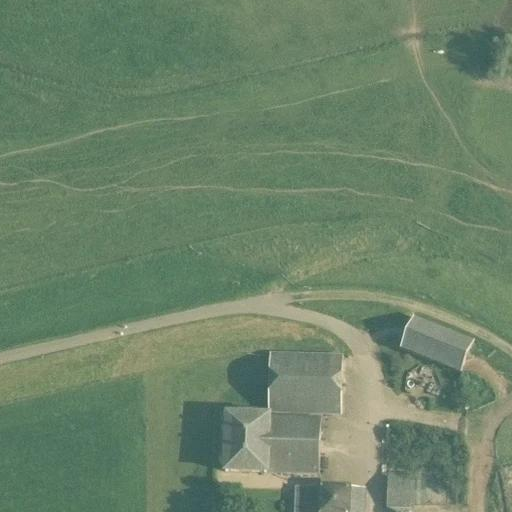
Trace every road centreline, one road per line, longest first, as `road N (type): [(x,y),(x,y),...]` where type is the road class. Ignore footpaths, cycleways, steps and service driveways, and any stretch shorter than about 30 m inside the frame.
road 1 (unclassified): [(0,359),(295,297)]
road 2 (track): [(295,297),(412,305),(511,354)]
road 3 (track): [(423,228),(406,247),(288,280),(264,306)]
